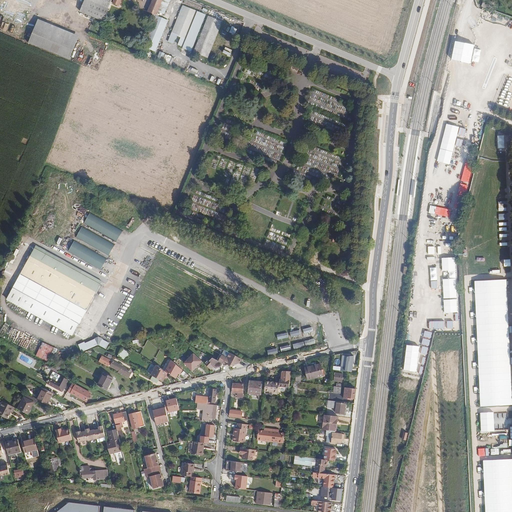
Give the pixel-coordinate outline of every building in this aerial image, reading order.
[(109,8),(87,0),(85,0),(81,12),(104,21),(109,8)] [(113,0),(87,0),(109,8),(112,3),(113,0)] [(156,14),(157,11),(161,0),(151,0),(148,11),(156,14)] [(161,0),(157,11),(164,15),(170,0),(161,0)] [(182,5),(171,33),(177,36),(180,37),(184,38),(197,11),(182,5)] [(191,52),(207,15),(198,11),(183,48),(191,52)] [(167,20),(156,15),(143,46),(154,51),(167,20)] [(193,52),(199,54),(198,57),(200,58),(202,55),(207,57),(222,21),(208,16),(193,52)] [(79,35),(38,18),(28,41),(69,58),(79,35)] [(233,26),(230,31),(235,35),(238,29),(233,26)] [(177,36),(171,33),(168,41),(174,44),(177,36)] [(226,56),(228,58),(235,44),(228,40),(220,58),(224,60),(226,56)] [(156,60),(169,64),(172,55),(158,51),(156,60)] [(446,178),(429,176),(426,217),(440,219),(439,226),(449,227),(449,221),(451,221),(453,206),(449,205),(449,198),(454,198),(456,176),(447,175),(446,178)] [(123,231),(91,212),(84,224),(116,242),(123,231)] [(426,227),(438,227),(438,219),(426,219),(426,227)] [(115,245),(82,226),(76,237),(109,255),(115,245)] [(424,229),(421,276),(414,276),(413,284),(415,284),(414,293),(436,294),(441,230),(424,229)] [(107,260),(75,241),(69,251),(101,270),(107,260)] [(61,262),(35,248),(7,299),(73,335),(101,284),(90,278),(82,273),(61,262)] [(406,342),(424,343),(426,312),(408,311),(406,342)] [(106,349),(110,343),(102,339),(97,338),(86,343),(85,342),(79,345),(82,352),(99,345),(106,349)] [(48,361),(54,347),(42,342),(36,356),(48,361)] [(122,349),(118,356),(125,360),(128,354),(129,353),(122,349)] [(222,355),(218,362),(222,364),(227,367),(239,364),(242,359),(234,355),(231,353),(227,358),(222,355)] [(194,354),(184,363),(192,371),(202,361),(194,354)] [(109,366),(112,360),(103,356),(100,361),(109,366)] [(352,357),(347,356),(343,356),(341,371),(347,371),(348,368),(353,369),(354,357),(352,357)] [(221,367),(222,364),(218,362),(212,359),(209,361),(208,360),(204,363),(210,370),(213,367),(215,369),(221,367)] [(171,360),(165,371),(169,374),(176,378),(179,374),(180,372),(181,373),(182,370),(174,362),(171,360)] [(119,373),(129,378),(133,371),(124,366),(125,365),(122,363),(121,365),(114,361),(111,366),(120,371),(119,373)] [(323,376),(320,364),(305,368),(308,379),(323,376)] [(156,365),(152,375),(153,376),(159,379),(163,381),(165,378),(166,377),(167,378),(169,374),(165,371),(156,365)] [(281,380),(280,380),(279,391),(286,392),(286,386),(290,386),(291,372),(282,372),(281,380)] [(108,390),(114,378),(104,373),(98,384),(108,390)] [(342,382),(344,374),(336,373),(334,381),(342,382)] [(62,391),(68,380),(61,376),(58,382),(50,377),(47,383),(62,391)] [(262,382),(250,381),(248,394),(261,395),(262,382)] [(279,384),(266,382),(265,391),(270,392),(270,394),(278,395),(279,384)] [(73,383),(69,391),(87,401),(91,393),(73,383)] [(242,397),(243,384),(234,384),(233,393),(238,393),(238,397),(242,397)] [(44,388),(38,400),(48,405),(54,393),(44,388)] [(355,399),(356,389),(346,388),(344,399),(351,400),(352,399),(355,399)] [(198,404),(209,405),(209,402),(215,403),(217,392),(211,391),(210,399),(197,397),(196,403),(198,404)] [(407,411),(415,413),(420,395),(400,391),(394,415),(405,417),(407,411)] [(24,397),(18,409),(29,414),(35,402),(24,397)] [(177,402),(176,399),(164,402),(167,413),(179,410),(177,402)] [(0,408),(0,414),(8,418),(11,412),(14,407),(4,401),(0,408)] [(163,418),(159,403),(152,405),(156,420),(157,425),(164,423),(163,418)] [(345,414),(346,404),(337,403),(336,413),(345,414)] [(202,421),(209,422),(210,419),(215,419),(217,408),(217,405),(209,405),(198,404),(197,410),(203,410),(202,419),(202,421)] [(231,411),(230,417),(242,419),(242,412),(231,411)] [(122,422),(128,420),(126,412),(123,413),(113,415),(117,430),(118,432),(122,430),(121,427),(123,426),(122,422)] [(133,429),(143,426),(140,412),(130,415),(133,429)] [(336,431),(338,416),(324,415),(323,430),(327,431),(336,431)] [(233,441),(243,442),(245,443),(247,424),(245,424),(238,423),(237,428),(235,428),(233,441)] [(214,438),(215,425),(207,424),(206,431),(204,431),(203,441),(208,442),(208,437),(214,438)] [(97,439),(105,437),(103,427),(99,428),(99,429),(95,431),(97,439)] [(64,429),(57,431),(57,432),(59,443),(72,440),(69,429),(64,431),(64,429)] [(284,434),(279,433),(276,433),(276,430),(267,429),(267,432),(264,431),(258,431),(257,441),(283,444),(284,434)] [(88,440),(88,441),(97,439),(95,431),(94,430),(90,431),(90,430),(86,431),(88,440)] [(123,451),(118,432),(117,430),(109,432),(111,442),(107,443),(110,454),(123,451)] [(76,432),(79,443),(88,440),(86,431),(81,433),(81,431),(76,432)] [(335,433),(336,431),(327,431),(327,436),(333,437),(333,444),(341,444),(342,434),(335,433)] [(38,438),(43,457),(48,455),(44,436),(38,438)] [(35,438),(22,441),(25,452),(37,449),(35,438)] [(18,439),(5,442),(9,455),(21,452),(18,439)] [(203,456),(205,443),(194,441),(192,454),(203,456)] [(255,456),(255,450),(253,450),(242,448),(241,448),(240,452),(244,453),(243,455),(243,459),(252,461),(253,456),(255,456)] [(328,460),(335,461),(337,450),(326,448),(325,460),(328,460)] [(150,477),(153,489),(164,487),(161,474),(159,474),(158,467),(159,466),(156,454),(145,456),(148,469),(144,470),(146,478),(150,477)] [(319,472),(325,473),(325,466),(327,466),(328,460),(325,460),(295,456),(295,464),(312,466),(312,465),(316,466),(316,472),(319,472)] [(63,468),(60,458),(47,461),(50,472),(63,468)] [(242,473),(243,462),(227,461),(226,471),(242,473)] [(3,475),(9,474),(7,463),(4,464),(4,465),(1,466),(1,467),(0,466),(0,475),(3,475)] [(183,476),(191,477),(192,473),(194,473),(194,465),(184,463),(183,476)] [(79,466),(80,471),(83,471),(83,478),(89,478),(94,477),(94,480),(103,479),(103,470),(93,471),(89,471),(89,468),(89,466),(79,466)] [(16,478),(22,477),(23,476),(22,469),(14,470),(16,478)] [(324,486),(334,488),(334,482),(335,479),(335,474),(325,473),(319,472),(319,477),(325,478),(324,486)] [(248,477),(230,474),(229,479),(237,480),(236,488),(246,489),(248,477)] [(200,494),(202,479),(191,477),(189,492),(200,494)] [(328,499),(343,501),(344,495),(345,490),(343,490),(322,487),(321,497),(328,498),(328,499)] [(272,493),(258,491),(257,504),(271,505),(272,493)] [(317,511),(329,511),(330,510),(331,510),(331,506),(330,506),(331,502),(311,500),(310,505),(318,506),(317,511)] [(99,511),(100,506),(69,502),(56,511),(99,511)]
